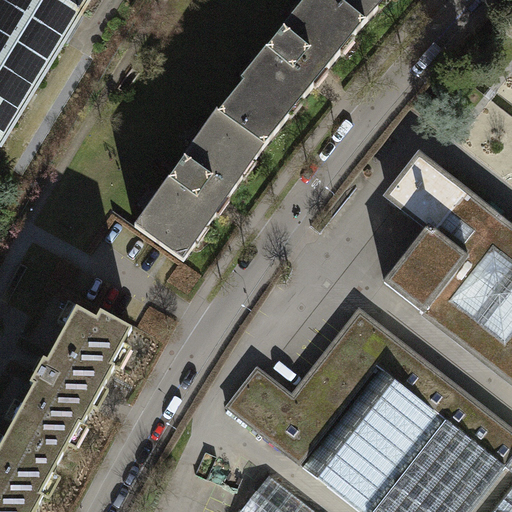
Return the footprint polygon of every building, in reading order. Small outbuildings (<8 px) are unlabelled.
[(0,0),(0,136),(84,0),(0,0)] [(335,0),(308,0),(306,3),(311,7),(300,20),(295,16),(281,33),(282,34),(273,45),(274,46),(270,51),(268,49),(255,65),(260,69),(249,83),(244,79),(242,82),(244,84),(220,114),(266,147),(290,117),(283,112),(295,98),(301,103),(315,87),(309,82),(320,68),(326,73),(342,54),(335,49),(346,35),(353,40),(365,25),(335,0)] [(335,0),(365,25),(379,10),(373,4),(376,0),(335,0)] [(220,114),(218,112),(205,129),(210,133),(200,147),(195,144),(183,161),(184,162),(175,173),(176,174),(172,179),(171,178),(158,195),(163,199),(153,214),(147,210),(135,228),(184,262),(196,244),(189,240),(200,225),(207,230),(217,215),(211,211),(222,196),(228,201),(244,178),(236,173),(247,158),(254,164),(266,147),(220,114)] [(428,227),(429,228),(460,188),(420,157),(389,197),(428,227)] [(384,282),(500,373),(511,357),(511,229),(460,188),(429,228),(428,227),(384,282)] [(30,443),(61,460),(80,426),(83,427),(93,408),(90,406),(100,389),(103,390),(115,368),(113,366),(132,331),(101,313),(97,320),(77,309),(48,362),(44,360),(30,385),(34,387),(5,438),(26,450),(30,443)] [(505,467),(511,458),(511,432),(408,351),(360,314),(293,398),(263,436),(299,465),(377,367),(381,370),(406,390),(446,421),(505,467)] [(511,357),(500,373),(511,382),(511,357)] [(263,436),(293,398),(257,370),(227,408),(263,436)] [(381,370),(303,468),(359,511),(373,511),(446,421),(406,390),(381,370)] [(505,467),(446,421),(373,511),(471,511),(506,468),(505,467)] [(26,450),(5,438),(0,448),(0,511),(36,511),(45,497),(41,495),(61,460),(30,443),(26,450)] [(317,511),(269,474),(238,511),(317,511)] [(511,511),(511,488),(493,511),(511,511)]
